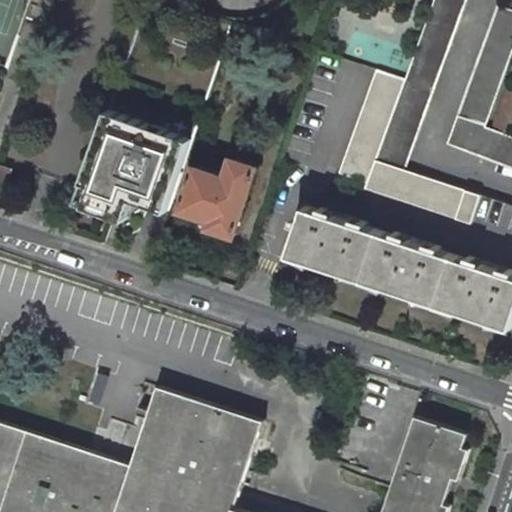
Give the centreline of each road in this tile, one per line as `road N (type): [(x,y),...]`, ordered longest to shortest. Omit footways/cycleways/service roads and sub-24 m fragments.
road 1 (residential): [(0,224),(511,395)]
road 2 (unknown): [(41,223),(60,110),(108,0)]
